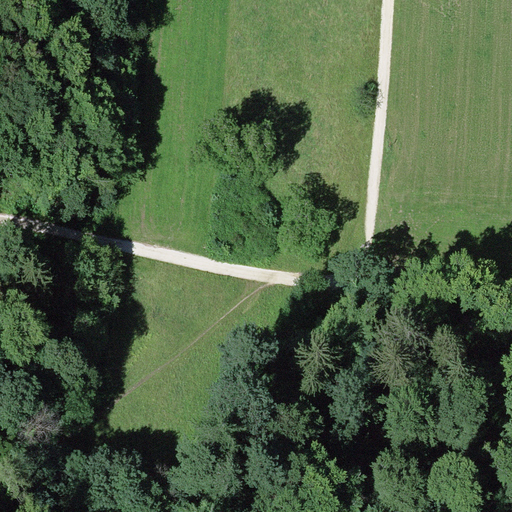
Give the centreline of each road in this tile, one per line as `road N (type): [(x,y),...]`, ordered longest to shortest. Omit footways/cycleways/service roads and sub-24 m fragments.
road 1 (track): [(0,216),(511,318)]
road 2 (track): [(361,287),(386,0)]
